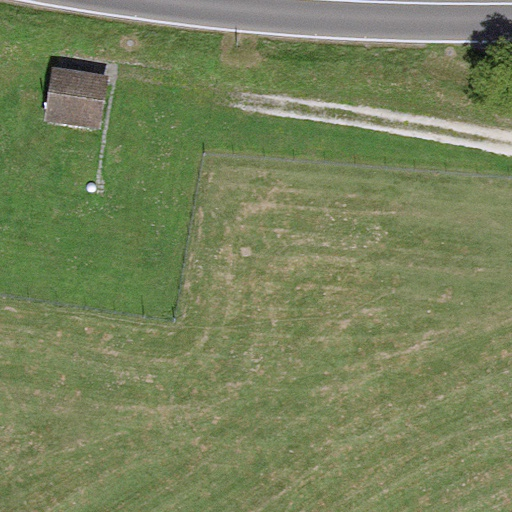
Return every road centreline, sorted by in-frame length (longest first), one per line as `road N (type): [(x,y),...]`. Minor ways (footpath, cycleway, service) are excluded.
road 1 (track): [(139,75),(511,141)]
road 2 (primary): [(511,3),(335,0)]
